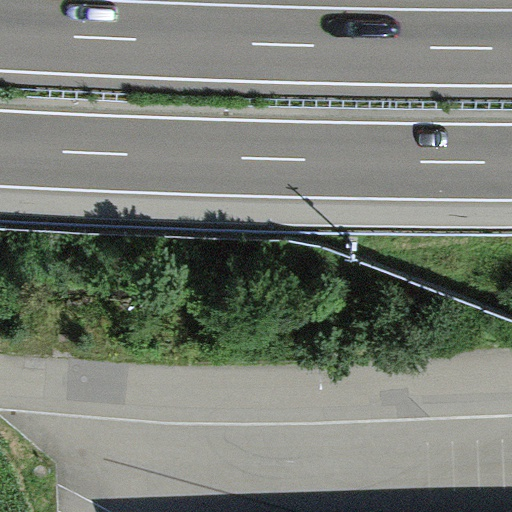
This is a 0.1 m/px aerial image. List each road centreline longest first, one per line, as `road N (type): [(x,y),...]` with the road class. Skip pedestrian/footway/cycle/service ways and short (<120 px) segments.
road 1 (residential): [(0,378),(137,391),(511,381)]
road 2 (motorway): [(511,47),(0,31)]
road 3 (motorway): [(0,147),(511,161)]
